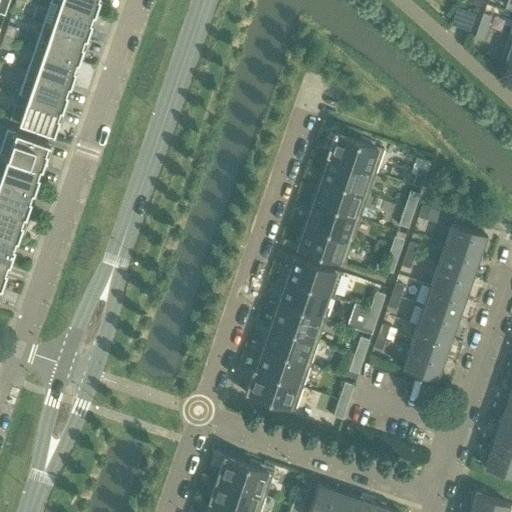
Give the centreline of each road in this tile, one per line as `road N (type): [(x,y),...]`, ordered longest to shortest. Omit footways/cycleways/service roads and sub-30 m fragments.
road 1 (secondary): [(93,380),(122,268),(215,0)]
road 2 (secondary): [(201,0),(64,370)]
road 3 (residential): [(20,355),(139,0)]
road 4 (residential): [(203,417),(319,74)]
road 5 (residential): [(431,497),(511,254)]
road 6 (residential): [(203,417),(431,497)]
road 7 (residential): [(399,0),(511,98)]
road 8 (secondary): [(64,370),(39,490)]
road 9 (secondary): [(39,490),(93,380)]
